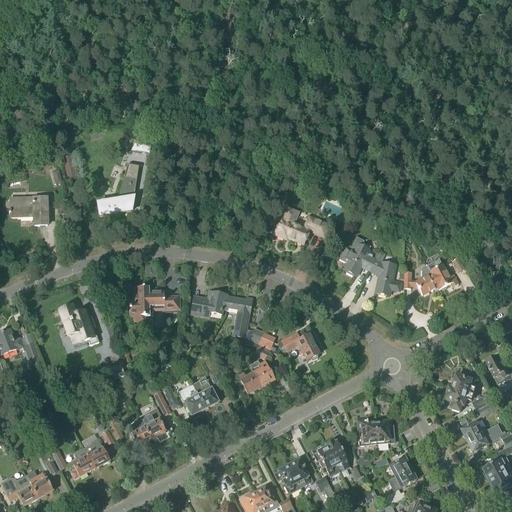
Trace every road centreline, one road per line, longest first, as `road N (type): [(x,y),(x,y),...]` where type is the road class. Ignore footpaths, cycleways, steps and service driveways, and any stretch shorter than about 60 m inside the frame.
road 1 (residential): [(0,295),(131,254),(242,263),(299,285),(356,323),(391,368)]
road 2 (residential): [(115,511),(391,368)]
road 3 (residential): [(467,511),(391,368)]
road 4 (residential): [(391,368),(511,303)]
